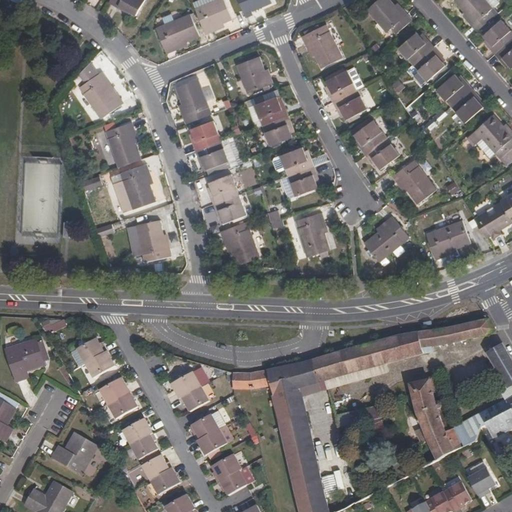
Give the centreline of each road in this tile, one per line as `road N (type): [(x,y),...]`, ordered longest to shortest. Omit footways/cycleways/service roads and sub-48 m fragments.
road 1 (residential): [(110,309),(219,511)]
road 2 (residential): [(205,299),(185,197),(144,83)]
road 3 (residential): [(357,204),(276,28)]
road 4 (tertiary): [(317,319),(405,311),(479,289)]
road 5 (tertiary): [(466,278),(390,299),(317,304)]
road 6 (residential): [(144,83),(276,28)]
road 7 (residential): [(424,0),(511,98)]
road 8 (residential): [(144,83),(96,30),(49,0)]
road 9 (residential): [(0,511),(61,402)]
